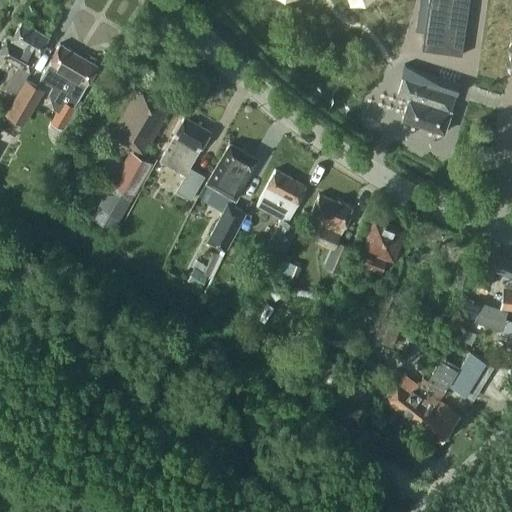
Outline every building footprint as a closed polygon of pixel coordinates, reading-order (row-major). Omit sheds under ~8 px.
[(390,0),(385,40),(418,45),(424,0),(390,0)] [(461,54),(468,0),(428,0),(424,31),(421,49),(461,54)] [(317,15),(312,29),(345,41),(350,26),(317,15)] [(485,87),(505,24),(481,17),(460,79),(485,87)] [(5,115),(25,79),(24,78),(27,74),(49,36),(21,20),(10,40),(6,38),(0,48),(0,53),(18,64),(13,74),(10,73),(3,85),(16,93),(4,114),(5,115)] [(40,78),(53,85),(49,92),(55,112),(50,121),(49,122),(61,129),(75,106),(72,105),(76,98),(84,86),(96,64),(60,43),(47,66),(40,78)] [(458,82),(456,81),(419,69),(407,65),(404,75),(403,75),(398,93),(409,96),(402,117),(443,131),(450,109),(449,109),(455,92),(458,82)] [(44,89),(25,79),(5,115),(24,125),(44,89)] [(142,152),(169,107),(137,88),(110,134),(142,152)] [(190,165),(195,155),(210,131),(184,116),(170,141),(159,159),(186,174),(176,191),(188,198),(203,173),(190,165)] [(204,183),(234,200),(258,158),(229,142),(214,169),(212,168),(204,183)] [(134,195),(152,162),(129,149),(112,179),(90,218),(112,231),(119,218),(133,194),(134,195)] [(275,168),(261,194),(255,204),(280,218),(269,239),(286,248),(298,226),(287,220),(306,185),(275,168)] [(307,220),(320,225),(313,241),(330,248),(334,249),(338,240),(352,207),(319,193),(307,220)] [(244,212),(228,203),(208,240),(224,249),(244,212)] [(393,260),(405,230),(373,217),(361,247),(362,248),(355,263),(380,273),(386,257),(393,260)] [(339,272),(350,245),(338,240),(334,249),(330,248),(323,265),(339,272)] [(511,259),(486,250),(486,249),(475,280),(489,286),(495,269),(506,273),(510,275),(511,270),(511,259)] [(295,278),(300,267),(286,260),(281,271),(295,278)] [(511,307),(511,293),(502,293),(500,306),(511,307)] [(511,348),(511,320),(504,318),(506,309),(480,300),(473,321),(504,332),(507,336),(511,338),(511,340),(509,348),(511,348)] [(415,340),(412,338),(395,332),(397,328),(380,322),(374,338),(392,345),(390,350),(414,359),(417,351),(418,348),(418,346),(417,343),(415,340)] [(342,402),(355,385),(304,345),(291,361),(342,402)] [(447,384),(448,384),(465,397),(490,365),(470,349),(463,359),(447,384)] [(382,397),(417,424),(437,399),(438,397),(440,394),(448,384),(447,384),(463,359),(458,365),(451,360),(451,351),(441,353),(443,367),(431,381),(421,387),(401,372),(382,397)] [(437,399),(417,424),(440,442),(460,415),(438,397),(437,399)]
